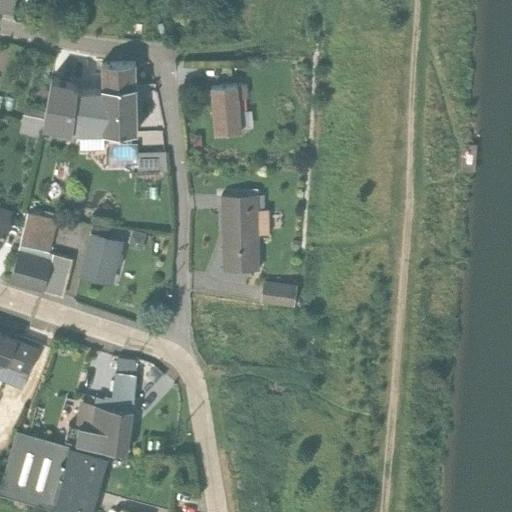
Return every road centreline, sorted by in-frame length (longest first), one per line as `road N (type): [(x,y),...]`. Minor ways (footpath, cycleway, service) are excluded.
road 1 (track): [(380,511),(406,249),(415,0)]
road 2 (residential): [(0,19),(165,50),(182,213),(173,349)]
road 3 (residential): [(173,349),(0,291)]
road 4 (residential): [(218,511),(201,399),(173,349)]
